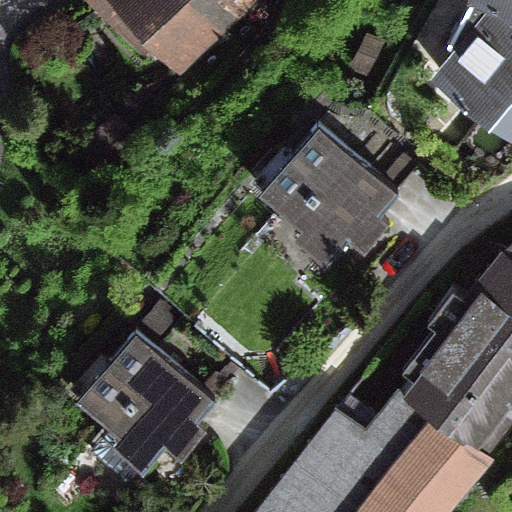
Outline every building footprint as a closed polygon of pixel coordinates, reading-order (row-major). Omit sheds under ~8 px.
[(171,52),(227,0),(88,0),(139,59),(161,39),(171,52)] [(250,0),(242,7),(266,33),(301,0),(250,0)] [(511,0),(470,0),(468,6),(486,12),(430,81),(511,143),(511,0)] [(256,185),(329,250),(344,233),(359,246),(384,218),(376,210),(394,189),(314,119),(256,185)] [(100,167),(128,141),(109,120),(81,146),(100,167)] [(443,328),(398,384),(468,438),(511,382),(511,243),(507,251),(503,249),(467,297),(448,283),(424,314),(443,328)] [(148,310),(139,321),(154,334),(163,323),(148,310)] [(200,422),(191,415),(209,394),(131,327),(72,393),(108,423),(86,449),(124,482),(160,440),(175,452),(200,422)] [(332,403),(246,511),(432,511),(482,449),(468,438),(398,384),(363,428),(332,403)]
